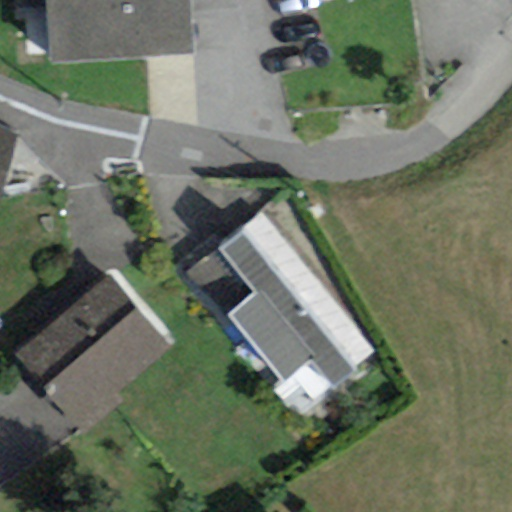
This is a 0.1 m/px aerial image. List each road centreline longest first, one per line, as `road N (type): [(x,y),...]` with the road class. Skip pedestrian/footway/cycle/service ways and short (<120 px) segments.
road 1 (residential): [(0,95),(268,158),(373,159),(430,139),(511,59)]
road 2 (unknown): [(373,159),(343,0)]
